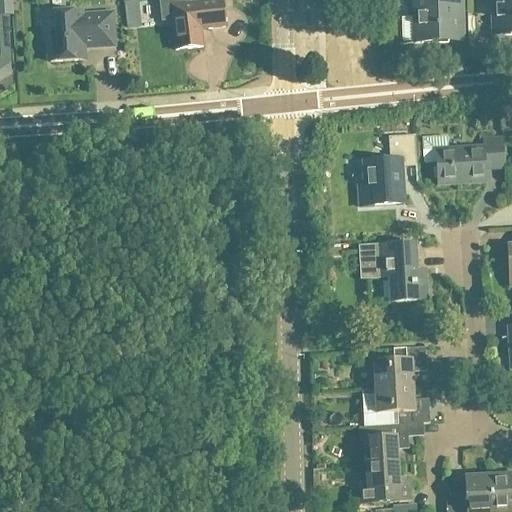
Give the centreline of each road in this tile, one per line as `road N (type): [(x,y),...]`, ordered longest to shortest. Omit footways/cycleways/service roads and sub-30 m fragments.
road 1 (tertiary): [(297,511),(286,110)]
road 2 (residential): [(0,128),(286,110)]
road 3 (residential): [(511,83),(286,110)]
road 4 (residential): [(468,228),(472,433)]
